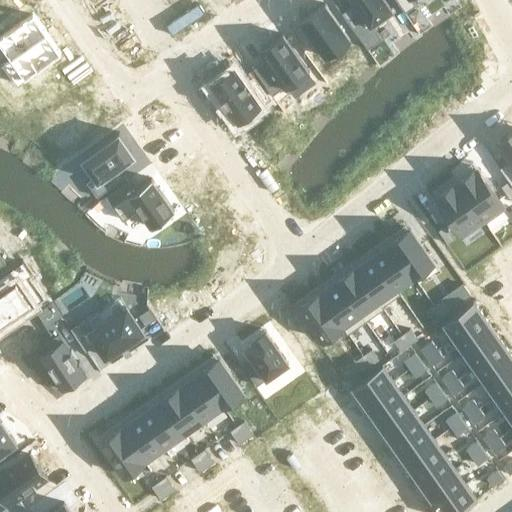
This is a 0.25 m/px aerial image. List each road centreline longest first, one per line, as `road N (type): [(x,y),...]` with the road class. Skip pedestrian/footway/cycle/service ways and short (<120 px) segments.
road 1 (residential): [(47,425),(266,281),(511,90)]
road 2 (residential): [(275,0),(135,92)]
